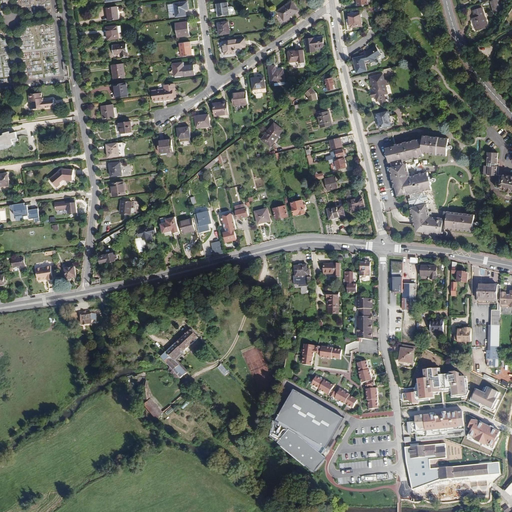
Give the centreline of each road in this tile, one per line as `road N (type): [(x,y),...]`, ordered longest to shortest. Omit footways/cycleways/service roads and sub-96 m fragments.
road 1 (primary): [(84,294),(298,242),(383,247)]
road 2 (residential): [(334,4),(383,247)]
road 3 (residential): [(84,294),(94,192),(80,112)]
road 4 (residential): [(383,247),(383,347),(398,420)]
road 5 (residential): [(334,4),(215,85)]
road 6 (tertiary): [(511,117),(463,58),(445,0)]
road 7 (primary): [(383,247),(511,266)]
